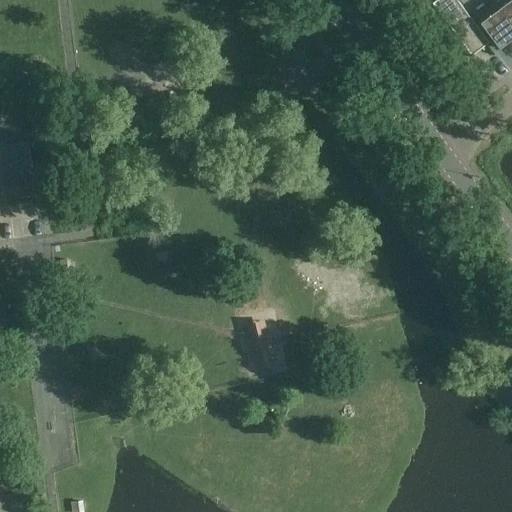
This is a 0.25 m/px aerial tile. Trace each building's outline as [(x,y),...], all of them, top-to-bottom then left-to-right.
[(489,43),(457,0),(437,0),(434,3),(433,2),(432,3),(474,58),(475,58),(473,55),(489,43)] [(511,0),(502,8),(511,21),(511,0)] [(501,49),(511,40),(511,21),(502,8),(482,23),(501,49)] [(496,64),(487,72),(499,86),(508,78),(496,64)] [(0,146),(0,187),(35,183),(29,142),(0,146)] [(258,333),(251,335),(258,364),(266,362),(265,358),(273,356),(266,327),(257,329),(258,333)]
